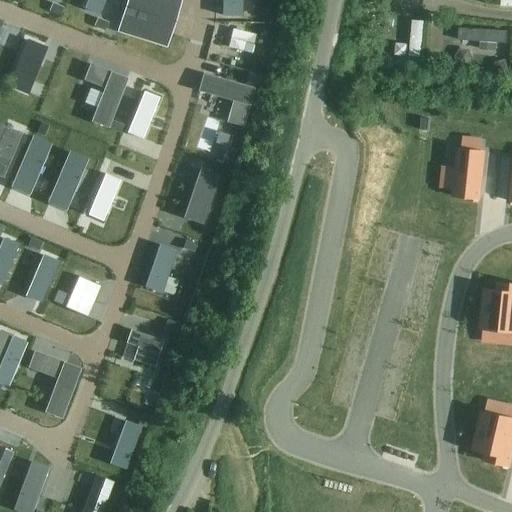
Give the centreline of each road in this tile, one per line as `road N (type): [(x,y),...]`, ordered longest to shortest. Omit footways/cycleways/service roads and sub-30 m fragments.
road 1 (unclassified): [(303,130),(346,150),(343,195),(321,300),(304,357),(278,403),(278,423),(289,440),(343,457)]
road 2 (unclassified): [(176,511),(208,460),(303,130)]
road 3 (unclassified): [(303,130),(334,0)]
